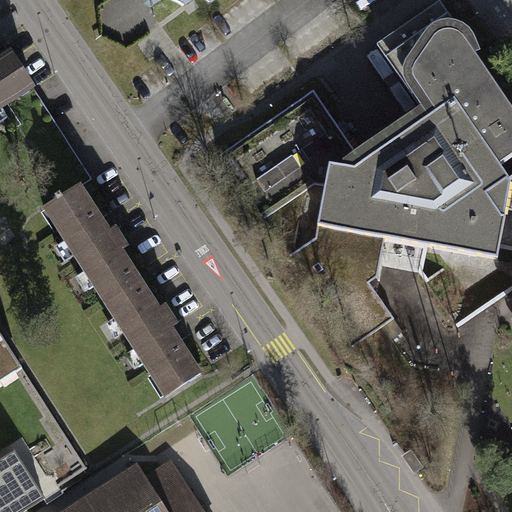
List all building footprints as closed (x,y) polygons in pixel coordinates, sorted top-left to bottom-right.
[(171,0),(185,8),(196,0),(202,0),(209,3),(213,0),(171,0)] [(511,103),(481,56),(443,3),(381,46),(425,110),(346,162),(345,168),(333,166),(318,227),(385,238),(503,262),(505,248),(511,210),(511,179),(511,177),(505,167),(511,162),(511,103)] [(0,112),(10,106),(35,91),(11,52),(0,59),(0,112)] [(94,180),(35,91),(10,106),(69,195),(82,187),(94,180)] [(69,195),(44,212),(106,306),(142,282),(122,252),(129,247),(116,227),(111,231),(82,187),(69,195)] [(385,238),(318,227),(316,238),(292,254),(352,349),(395,319),(366,282),(376,276),(385,238)] [(160,311),(142,282),(106,306),(166,399),(202,376),(173,332),(179,327),(167,307),(160,311)] [(432,360),(438,331),(410,326),(405,355),(432,360)] [(0,387),(21,374),(0,341),(0,387)] [(205,511),(172,460),(148,475),(137,459),(53,511),(205,511)] [(0,511),(42,511),(16,471),(0,481),(0,511)]
